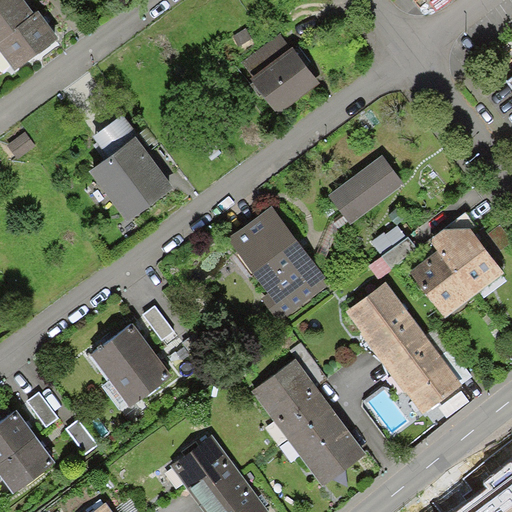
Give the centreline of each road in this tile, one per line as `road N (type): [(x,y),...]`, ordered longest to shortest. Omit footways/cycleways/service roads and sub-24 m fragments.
road 1 (residential): [(0,353),(413,37)]
road 2 (residential): [(0,116),(156,0)]
road 3 (tertiary): [(371,511),(511,401)]
road 4 (residential): [(413,37),(511,168)]
